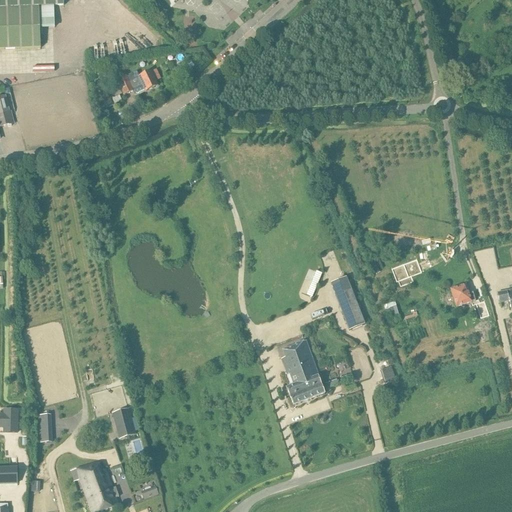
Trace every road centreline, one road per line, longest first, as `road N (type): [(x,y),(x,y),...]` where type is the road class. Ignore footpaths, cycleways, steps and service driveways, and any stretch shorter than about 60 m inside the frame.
road 1 (residential): [(300,481),(242,306),(233,206),(198,113)]
road 2 (unclassified): [(198,113),(268,119),(442,108)]
road 3 (residential): [(300,481),(511,424)]
road 4 (tertiary): [(0,164),(116,135),(180,104)]
road 5 (tertiary): [(180,104),(293,0)]
